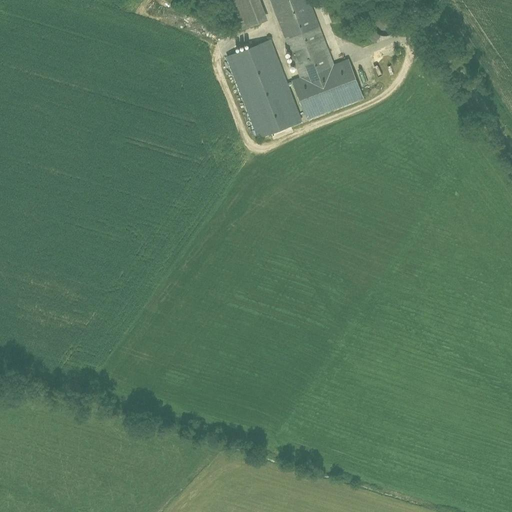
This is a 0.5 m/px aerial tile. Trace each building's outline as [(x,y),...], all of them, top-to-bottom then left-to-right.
[(263,16),(256,0),(229,0),(239,25),(263,16)] [(308,0),(269,0),(299,74),(290,78),(306,120),(364,98),(349,58),(333,64),(308,0)] [(396,24),(396,22),(396,18),(395,16),(393,14),(392,12),(389,10),(387,9),(385,8),(382,8),(380,8),(377,9),(375,11),(373,12),(371,15),(370,17),(369,19),(369,22),(369,25),(370,28),(371,29),(373,32),(375,33),(378,35),(381,35),(383,35),(385,35),(388,34),(391,32),(392,31),(394,29),(395,27),(396,24)] [(361,9),(347,13),(350,22),(364,18),(361,9)] [(470,62),(473,67),(482,61),(479,56),(470,62)] [(435,75),(425,79),(429,89),(439,85),(435,75)]
